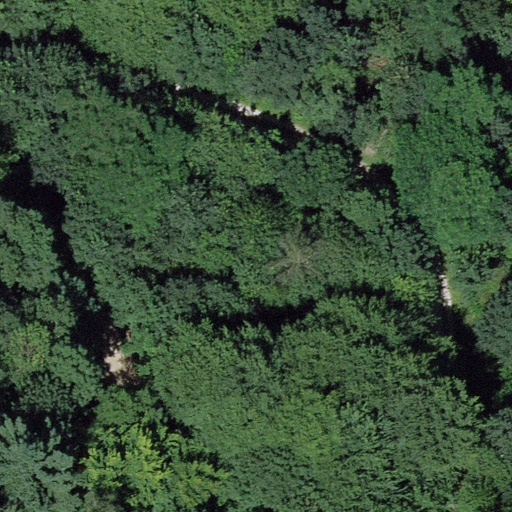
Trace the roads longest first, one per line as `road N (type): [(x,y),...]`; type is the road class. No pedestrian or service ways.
road 1 (track): [(440,511),(447,362),(433,266),(395,200),(341,154),(276,123),(0,58)]
road 2 (track): [(0,191),(82,308),(193,511)]
